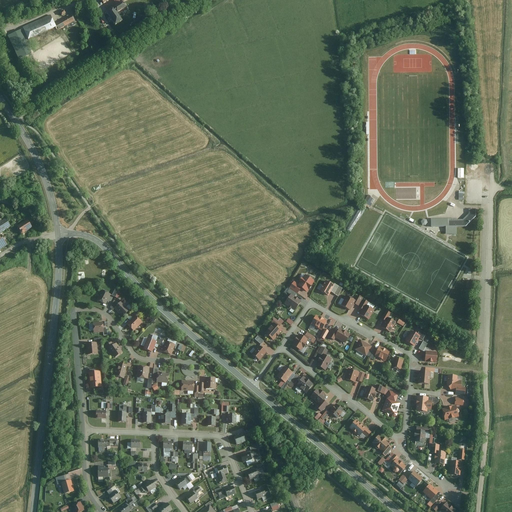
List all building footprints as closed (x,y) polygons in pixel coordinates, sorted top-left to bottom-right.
[(125,9),(121,4),(106,13),(114,26),(122,22),(117,14),(125,9)] [(52,15),(24,28),(29,40),(58,28),(52,15)] [(76,21),(73,15),(56,25),(60,30),(76,21)] [(395,57),(395,60),(397,62),(400,62),(404,65),(404,67),(408,67),(408,70),(414,70),(414,71),(430,71),(431,69),(425,69),(422,67),(426,67),(422,65),(422,64),(425,61),(426,61),(426,58),(429,58),(429,54),(397,54),(395,57)] [(457,219),(448,219),(448,227),(466,227),(475,217),(475,210),(468,210),(468,214),(463,220),(457,220),(457,219)] [(6,220),(0,223),(0,232),(10,227),(6,220)] [(27,220),(16,226),(20,232),(19,234),(20,235),(22,235),(24,234),(24,233),(32,228),(27,220)] [(314,282),(305,276),(297,287),(307,293),(314,282)] [(334,286),(325,282),(320,292),(329,296),(334,286)] [(118,291),(120,288),(117,287),(113,295),(119,298),(122,293),(118,291)] [(110,294),(102,290),(97,300),(105,304),(110,294)] [(301,302),(291,295),(285,304),(295,311),(301,302)] [(355,301),(346,296),(341,306),(350,311),(355,301)] [(130,311),(121,302),(114,309),(123,317),(130,311)] [(374,311),(365,307),(360,316),(369,320),(374,311)] [(327,322),(316,316),(311,325),(322,331),(327,322)] [(141,323),(135,317),(127,325),(133,331),(141,323)] [(387,318),(381,328),(390,333),(395,323),(387,318)] [(102,323),(93,323),(93,333),(103,332),(102,323)] [(282,331),(274,324),(265,334),(273,341),(282,331)] [(350,334),(339,329),(335,338),(345,344),(350,334)] [(420,337),(411,332),(405,342),(414,347),(420,337)] [(256,339),(261,345),(265,341),(259,336),(256,339)] [(307,341),(299,336),(292,346),(301,351),(307,341)] [(156,342),(148,339),(144,349),(152,353),(156,342)] [(371,347),(360,341),(355,350),(366,356),(371,347)] [(424,341),(420,349),(424,351),(429,344),(424,341)] [(175,345),(166,342),(162,352),(171,356),(175,345)] [(97,343),(86,344),(87,355),(98,354),(97,343)] [(111,343),(105,347),(114,359),(123,353),(116,344),(113,346),(111,343)] [(266,353),(259,346),(251,355),(259,361),(266,353)] [(268,351),(267,352),(272,356),(275,352),(267,346),(265,349),(268,351)] [(389,351),(379,347),(375,357),(385,361),(389,351)] [(436,354),(425,353),(424,362),(435,363),(436,354)] [(331,360),(321,355),(316,366),(326,371),(331,360)] [(404,360),(395,357),(392,368),(401,370),(404,360)] [(128,366),(117,363),(114,376),(124,379),(128,366)] [(150,368),(137,366),(136,378),(148,380),(150,368)] [(293,374),(284,368),(277,377),(286,384),(293,374)] [(360,373),(348,369),(344,379),(355,383),(357,378),(358,378),(360,373)] [(100,372),(88,373),(90,389),(102,387),(100,372)] [(430,373),(419,372),(418,385),(429,385),(430,373)] [(169,374),(158,373),(157,382),(168,384),(169,374)] [(457,377),(448,376),(447,386),(450,390),(460,391),(461,382),(459,382),(457,380),(457,377)] [(216,378),(205,378),(205,389),(216,390),(216,378)] [(313,385),(303,378),(296,387),(306,394),(313,385)] [(194,382),(182,381),(181,391),(194,392),(194,382)] [(377,391),(365,387),(361,398),(373,402),(377,391)] [(326,398),(317,390),(310,398),(319,406),(326,398)] [(390,392),(388,399),(397,402),(399,395),(390,392)] [(428,398),(417,398),(416,412),(427,412),(427,409),(431,410),(432,402),(428,402),(428,398)] [(400,404),(386,399),(382,412),(391,415),(392,417),(395,418),(397,417),(398,414),(397,412),(400,404)] [(343,411),(336,405),(330,412),(336,418),(343,411)] [(456,407),(442,410),(444,421),(458,417),(456,407)] [(106,412),(96,411),(96,419),(106,419),(106,412)] [(127,413),(117,413),(117,423),(126,423),(127,413)] [(152,414),(143,414),(142,423),(151,424),(152,414)] [(171,415),(161,414),(161,424),(170,425),(171,415)] [(191,415),(182,414),(181,425),(191,426),(191,415)] [(237,416),(228,416),(228,424),(236,424),(237,416)] [(216,418),(208,417),(207,427),(216,427),(216,418)] [(366,429),(356,420),(349,428),(359,437),(366,429)] [(426,432),(414,431),(414,442),(425,443),(426,432)] [(243,434),(233,438),(236,445),(246,442),(243,434)] [(389,444),(378,436),(372,444),(382,452),(389,444)] [(193,442),(183,442),(183,450),(192,451),(193,442)] [(212,444),(202,443),(202,452),(211,452),(212,444)] [(445,465),(445,453),(435,452),(435,464),(445,465)] [(251,453),(240,456),(242,463),(253,460),(251,453)] [(406,467),(397,459),(390,467),(400,475),(406,467)] [(461,462),(450,462),(449,475),(460,476),(461,462)] [(147,465),(138,465),(138,473),(147,472),(147,465)] [(226,466),(216,469),(220,484),(227,482),(225,475),(228,474),(226,466)] [(104,467),(98,467),(98,477),(108,477),(108,468),(104,468),(104,467)] [(256,469),(247,473),(250,481),(259,477),(256,469)] [(423,479),(414,471),(407,480),(416,487),(423,479)] [(187,484),(182,478),(175,483),(180,490),(187,484)] [(71,481),(61,484),(64,494),(74,491),(71,481)] [(156,487),(153,481),(145,485),(148,492),(156,487)] [(438,492),(429,485),(422,492),(432,500),(438,492)] [(234,487),(225,489),(227,497),(236,495),(234,487)] [(263,489),(254,492),(257,500),(265,497),(266,500),(272,498),(269,491),(264,492),(263,489)] [(121,498),(115,491),(108,497),(114,504),(121,498)] [(193,491),(185,497),(190,504),(198,499),(193,491)] [(433,508),(437,511),(444,505),(439,501),(433,508)] [(82,511),(84,511),(80,502),(71,507),(73,511),(82,511)] [(155,502),(147,507),(149,511),(151,511),(159,508),(155,502)] [(170,511),(172,510),(167,502),(158,509),(160,511),(170,511)] [(273,510),(280,509),(278,502),(271,503),(273,510)] [(455,511),(456,511),(446,503),(439,511),(440,511),(455,511)]
